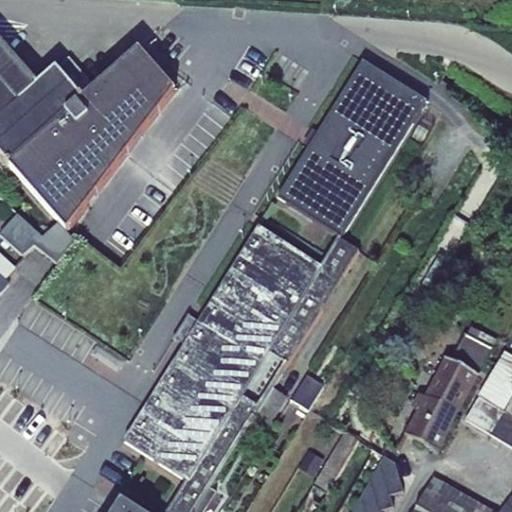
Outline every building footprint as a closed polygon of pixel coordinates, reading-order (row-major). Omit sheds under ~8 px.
[(0,155),(8,165),(82,101),(56,71),(39,86),(0,41),(0,155)] [(95,90),(82,101),(8,165),(67,233),(176,93),(139,51),(95,90)] [(69,60),(56,71),(82,101),(95,90),(69,60)] [(363,64),(277,200),(341,240),(427,104),(363,64)] [(0,169),(0,187),(9,178),(0,169)] [(35,248),(44,239),(18,216),(0,236),(24,258),(35,248)] [(44,239),(35,248),(57,266),(75,244),(59,225),(44,239)] [(321,267),(259,228),(196,328),(186,321),(174,340),(180,344),(184,347),(124,442),(186,481),(166,511),(193,511),(208,490),(260,409),(244,397),(270,355),(287,366),(359,254),(338,241),(321,267)] [(0,275),(6,281),(16,270),(0,254),(0,275)] [(0,275),(0,292),(9,283),(6,281),(0,275)] [(407,438),(437,453),(456,414),(457,414),(475,375),(479,377),(496,343),(471,329),(467,338),(465,336),(451,363),(445,360),(424,399),(419,396),(412,409),(420,413),(407,438)] [(98,346),(91,356),(117,373),(124,363),(98,346)] [(511,356),(507,353),(480,399),(493,407),(504,414),(511,418),(511,356)] [(307,378),(291,403),(308,414),(324,388),(307,378)] [(274,391),(249,429),(263,438),(288,400),(274,391)] [(493,407),(480,399),(466,421),(479,429),(493,407)] [(493,407),(479,429),(491,436),(504,414),(493,407)] [(29,413),(12,435),(44,459),(56,441),(57,442),(59,439),(48,430),(50,429),(29,413)] [(511,418),(504,414),(491,436),(503,443),(511,427),(511,418)] [(511,427),(503,443),(511,448),(511,427)] [(357,445),(341,436),(313,486),(329,495),(357,445)] [(308,452),(298,470),(314,479),(324,461),(308,452)] [(395,465),(384,458),(353,511),(384,511),(394,509),(390,497),(404,493),(395,465)] [(491,511),(434,479),(414,511),(491,511)] [(206,511),(217,495),(208,490),(193,511),(206,511)]
